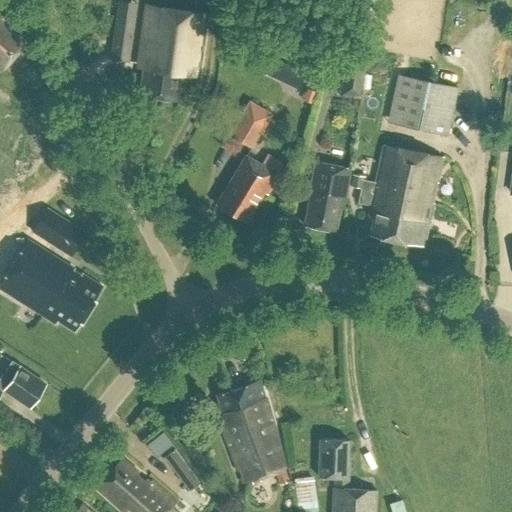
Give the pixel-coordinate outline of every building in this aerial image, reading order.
[(199,77),(208,12),(146,4),(138,68),(143,68),(140,95),(177,100),(180,74),(199,77)] [(111,59),(129,61),(135,14),(117,12),(111,59)] [(6,69),(31,41),(0,14),(0,65),(1,64),(6,69)] [(341,96),(362,99),(367,62),(346,59),(341,96)] [(449,136),(459,89),(398,76),(388,122),(449,136)] [(313,105),(317,93),(308,90),(304,102),(313,105)] [(252,149),(273,114),(249,100),(229,134),(252,149)] [(424,246),(443,157),(383,144),(374,182),(366,181),(367,177),(352,174),(350,186),(361,188),(358,202),(370,204),(368,211),(375,212),(370,234),(424,246)] [(266,196),(277,178),(243,156),(212,204),(242,223),(261,193),(266,196)] [(344,207),(351,169),(316,162),(308,200),(311,200),(306,226),(337,233),(342,207),(344,207)] [(88,234),(70,222),(87,196),(66,183),(35,231),(74,256),(88,234)] [(45,299),(36,312),(55,324),(58,321),(75,332),(103,287),(81,273),(78,278),(72,274),(75,269),(28,239),(6,274),(7,275),(45,299)] [(0,394),(4,388),(33,407),(48,384),(13,361),(0,381),(0,394)] [(281,446),(259,381),(218,395),(220,402),(211,405),(217,422),(222,420),(243,481),(276,470),(280,484),(288,481),(277,447),(281,446)] [(347,489),(347,476),(349,441),(320,440),(318,476),(334,477),(334,486),(331,486),(329,511),(374,511),(375,490),(347,489)] [(189,491),(200,484),(176,450),(165,457),(189,491)] [(145,486),(135,477),(139,473),(124,459),(99,487),(126,511),(167,511),(174,505),(149,482),(145,486)] [(299,511),(315,511),(316,511),(311,479),(295,481),(299,511)]
